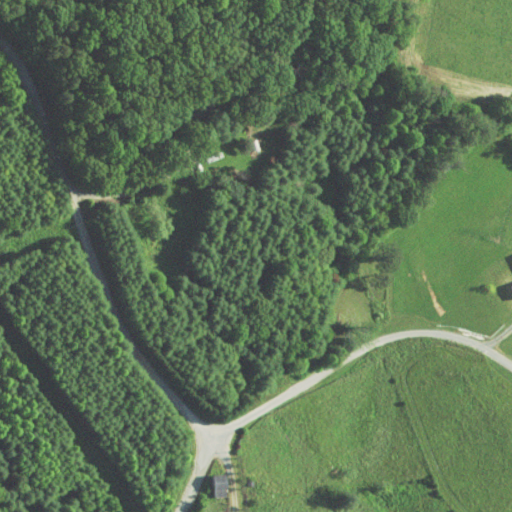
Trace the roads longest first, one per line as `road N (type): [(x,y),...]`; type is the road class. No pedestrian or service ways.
road 1 (residential): [(0,36),(31,83),(117,318),(215,444)]
road 2 (residential): [(511,368),(453,342),(381,343),(215,444)]
